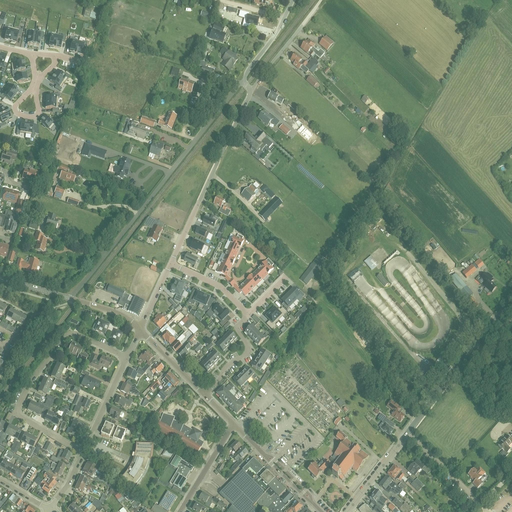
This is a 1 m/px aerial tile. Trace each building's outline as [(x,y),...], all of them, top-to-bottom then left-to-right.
[(92,10),(85,8),(83,16),(90,18),(92,10)] [(258,27),(260,18),(250,15),(250,14),(240,11),(239,17),(244,19),(243,23),(258,27)] [(223,43),(226,35),(222,34),(225,28),(221,27),(221,26),(216,24),(210,38),(215,40),(223,43)] [(5,26),(3,32),(6,33),(4,40),(10,41),(13,31),(7,30),(8,27),(5,26)] [(13,31),(10,41),(11,42),(11,43),(14,44),(15,43),(16,43),(18,36),(21,37),(22,30),(19,30),(18,32),(13,31)] [(26,31),(25,37),(28,38),(28,39),(27,41),(28,41),(27,45),(33,46),(35,35),(29,34),(30,31),(26,31)] [(35,35),(33,46),(39,46),(40,43),(40,41),(40,39),(43,40),(44,33),(41,33),(40,36),(35,35)] [(48,33),(47,39),(50,39),(48,46),(55,48),(57,37),(51,36),(52,33),(48,33)] [(57,37),(55,48),(57,48),(61,49),(62,42),(65,42),(66,36),(63,35),(62,38),(57,37)] [(245,43),(232,35),(227,43),(240,52),(245,43)] [(334,43),(326,36),(319,44),(327,51),(334,43)] [(70,38),(69,44),(71,45),(69,52),(75,53),(78,43),(73,42),(73,39),(70,38)] [(315,55),(320,59),(325,53),(321,49),(319,52),(313,47),(315,45),(309,40),(307,42),(306,42),(304,45),(315,55)] [(78,43),(75,53),(76,54),(78,54),(81,55),(83,48),(86,49),(87,43),(84,42),(84,45),(78,43)] [(315,55),(304,45),(301,48),(312,57),(309,60),(316,66),(319,63),(321,60),(320,59),(315,55)] [(229,71),(233,65),(238,59),(232,54),(233,53),(230,50),(229,52),(224,48),(221,52),(225,56),(223,59),(225,60),(221,65),(229,71)] [(296,54),(293,57),(309,71),(309,70),(309,71),(312,68),(296,54)] [(309,71),(293,57),(290,60),(294,64),(293,65),(299,70),(300,68),(306,74),(309,71)] [(15,69),(12,70),(12,73),(19,72),(18,69),(25,68),(25,64),(25,62),(24,62),(24,61),(21,61),(21,60),(17,61),(17,62),(14,63),(15,69)] [(204,67),(202,72),(202,74),(212,77),(212,75),(214,70),(206,68),(207,64),(201,62),(200,66),(204,67)] [(19,72),(12,73),(13,76),(16,76),(17,82),(28,80),(27,79),(28,78),(28,75),(27,75),(26,73),(19,74),(19,72)] [(57,72),(53,77),(62,83),(66,78),(68,80),(70,77),(64,73),(63,76),(57,72)] [(314,88),(318,83),(310,76),(306,81),(314,88)] [(52,79),(50,82),(56,86),(55,88),(60,92),(62,89),(59,87),(62,83),(53,77),(52,79)] [(194,84),(187,82),(188,81),(182,79),(179,88),(184,90),(186,91),(191,92),(194,84)] [(9,86),(6,91),(14,97),(15,97),(16,95),(18,92),(12,88),(14,86),(9,82),(7,85),(9,86)] [(0,93),(0,97),(3,100),(5,98),(11,102),(14,97),(6,91),(2,95),(0,93)] [(271,92),(270,96),(282,103),(284,99),(279,97),(279,96),(271,92)] [(46,97),(45,103),(56,104),(56,98),(59,98),(59,95),(53,94),(53,97),(46,97)] [(282,103),(270,96),(268,99),(275,103),(281,106),(282,103)] [(287,106),(288,105),(294,110),(296,108),(286,100),(283,103),(287,106)] [(71,101),(66,111),(72,113),(75,106),(73,105),(75,102),(71,101)] [(44,104),(44,108),(45,108),(45,109),(52,110),(52,112),(59,113),(59,109),(56,109),(56,104),(45,103),(45,104),(44,104)] [(0,118),(9,114),(6,109),(3,110),(1,111),(0,111),(0,118)] [(270,117),(264,111),(258,117),(262,120),(261,121),(264,124),(265,123),(267,125),(271,122),(276,126),(279,122),(271,115),(270,117)] [(172,129),(175,121),(177,116),(169,113),(167,118),(164,117),(162,121),(160,120),(159,124),(171,129),(172,129)] [(0,120),(2,124),(0,124),(0,127),(1,128),(6,125),(5,123),(7,122),(8,121),(12,120),(9,114),(0,118),(0,120)] [(41,122),(40,123),(42,125),(42,126),(45,128),(45,127),(48,130),(53,124),(55,126),(57,124),(52,120),(50,122),(45,117),(42,120),(41,121),(41,122)] [(142,118),(140,124),(154,128),(156,122),(142,118)] [(128,124),(127,129),(129,130),(127,134),(134,137),(134,135),(138,136),(137,137),(144,139),(146,132),(142,131),(143,129),(137,127),(138,124),(132,121),(131,125),(130,124),(130,125),(128,124)] [(17,128),(16,135),(20,135),(20,132),(26,133),(27,122),(25,122),(21,122),(20,129),(17,128)] [(27,122),(26,133),(31,134),(31,137),(34,137),(35,131),(32,131),(33,123),(27,122)] [(291,131),(283,124),(280,128),(287,135),(291,131)] [(258,138),(257,137),(254,140),(249,135),(244,140),(252,147),(251,149),(256,154),(260,149),(262,150),(266,145),(269,148),(273,144),(262,134),(258,138)] [(150,153),(149,157),(153,159),(155,155),(160,157),(159,157),(160,157),(163,147),(162,147),(163,143),(159,141),(158,143),(157,145),(153,144),(150,153)] [(86,144),(82,155),(88,157),(89,153),(103,157),(106,150),(86,144)] [(138,148),(133,146),(129,145),(126,153),(131,154),(132,149),(137,150),(138,148)] [(15,161),(17,154),(11,152),(10,155),(3,153),(1,160),(5,161),(4,162),(9,164),(10,159),(15,161)] [(116,167),(113,174),(117,175),(116,178),(122,180),(123,177),(126,178),(131,165),(129,165),(130,162),(124,160),(123,162),(121,162),(119,168),(116,167)] [(76,173),(64,170),(65,168),(59,165),(57,170),(62,172),(60,179),(73,183),(76,173)] [(25,170),(22,178),(33,181),(34,177),(37,177),(39,172),(33,171),(32,173),(25,170)] [(385,175),(381,171),(375,178),(379,182),(385,175)] [(259,191),(257,189),(257,190),(252,185),(249,188),(248,188),(241,194),(249,202),(255,195),(259,191)] [(276,196),(267,188),(265,185),(261,189),(263,192),(264,191),(272,199),(276,196)] [(63,197),(65,189),(57,186),(54,194),(63,197)] [(16,203),(19,193),(6,189),(3,199),(16,203)] [(227,217),(230,211),(226,209),(227,208),(222,205),(224,201),(217,197),(214,204),(220,208),(218,212),(227,217)] [(259,211),(260,213),(259,215),(265,221),(283,203),(276,197),(267,207),(265,205),(259,211)] [(17,204),(15,212),(23,214),(25,207),(23,207),(23,206),(24,201),(18,200),(17,204)] [(30,222),(31,222),(34,214),(27,212),(24,220),(30,222)] [(16,226),(16,224),(12,223),(14,219),(12,219),(13,214),(8,213),(4,226),(7,227),(6,231),(14,234),(15,229),(16,229),(17,226),(16,226)] [(49,215),(48,218),(45,226),(55,229),(58,221),(55,220),(55,217),(49,215)] [(209,215),(209,216),(206,215),(203,222),(214,227),(217,220),(214,219),(215,218),(209,215)] [(30,222),(28,228),(37,231),(39,224),(31,222),(30,222)] [(161,234),(163,230),(154,226),(148,237),(156,241),(160,234),(161,234)] [(208,229),(206,232),(200,229),(199,229),(197,232),(198,233),(197,235),(208,240),(211,234),(213,235),(215,232),(208,229)] [(45,246),(47,240),(42,238),(43,235),(36,233),(34,241),(38,242),(35,250),(44,252),(45,246)] [(243,237),(238,235),(237,238),(234,236),(231,243),(240,247),(241,248),(244,241),(242,240),(243,237)] [(191,244),(190,248),(191,248),(190,249),(197,252),(197,251),(202,253),(204,246),(208,248),(209,245),(199,240),(198,243),(194,241),(192,245),(191,244)] [(240,247),(231,243),(228,250),(237,254),(240,247)] [(4,246),(0,244),(0,254),(1,254),(1,256),(6,257),(9,246),(4,245),(4,246)] [(228,250),(225,255),(235,260),(235,259),(237,254),(228,250)] [(326,260),(331,254),(326,251),(322,257),(326,260)] [(195,266),(197,260),(199,261),(200,257),(195,255),(193,258),(188,255),(185,261),(195,266)] [(223,260),(233,265),(235,260),(225,255),(223,260)] [(325,262),(318,257),(300,279),(307,285),(325,262)] [(38,267),(39,263),(38,262),(39,261),(30,259),(28,264),(23,262),(23,261),(19,260),(16,267),(21,269),(21,268),(27,269),(27,270),(31,271),(30,273),(35,274),(36,270),(35,270),(36,266),(38,267)] [(230,270),(232,265),(233,265),(223,260),(221,266),(230,270)] [(261,267),(268,274),(273,269),(266,261),(260,267),(261,267)] [(222,275),(221,277),(226,279),(227,276),(227,275),(230,270),(221,266),(218,265),(215,272),(222,275)] [(472,265),(470,267),(462,273),(466,279),(476,271),(472,265)] [(268,274),(261,267),(255,272),(262,280),(268,274)] [(362,271),(352,277),(355,282),(365,276),(362,271)] [(255,272),(252,276),(251,276),(249,278),(257,285),(262,280),(255,272)] [(388,284),(380,274),(377,277),(385,287),(388,284)] [(460,292),(467,286),(456,274),(450,279),(460,292)] [(487,283),(484,286),(491,293),(496,288),(493,285),(494,284),(492,282),(493,280),(492,279),(492,278),(488,274),(488,275),(486,274),(481,278),(487,283)] [(244,284),(251,291),(257,285),(249,278),(247,280),(248,280),(244,284)] [(174,286),(174,287),(185,292),(185,291),(183,291),(185,285),(188,287),(189,284),(184,281),(183,284),(181,283),(176,281),(174,286)] [(237,291),(240,294),(242,293),(245,296),(251,291),(244,284),(241,287),(239,288),(237,290),(237,291)] [(110,286),(107,292),(122,299),(122,298),(124,294),(125,294),(125,293),(118,289),(110,286)] [(473,294),(467,286),(460,292),(466,300),(473,294)] [(174,287),(171,292),(172,293),(172,294),(174,295),(174,294),(178,295),(177,298),(181,300),(183,297),(182,297),(185,292),(174,287)] [(299,293),(294,289),(290,293),(297,300),(297,299),(300,295),(303,298),(305,296),(300,291),(299,293)] [(192,294),(188,303),(194,305),(195,302),(200,304),(205,294),(202,292),(201,294),(198,292),(196,296),(192,294)] [(297,300),(290,293),(286,297),(293,304),(297,300)] [(121,300),(120,302),(121,304),(124,306),(122,309),(139,317),(144,307),(145,303),(134,297),(134,298),(124,294),(122,298),(121,300)] [(205,294),(200,304),(204,306),(203,309),(207,311),(213,304),(208,302),(210,298),(207,297),(208,295),(205,294)] [(282,301),(285,304),(283,306),(287,310),(293,304),(286,297),(282,301)] [(173,309),(178,305),(172,298),(169,301),(173,306),(171,308),(173,310),(173,309)] [(474,299),(470,303),(475,309),(479,305),(474,299)] [(182,309),(178,305),(173,309),(177,313),(182,309)] [(212,306),(206,314),(210,318),(215,314),(218,317),(216,318),(225,310),(223,309),(224,308),(221,305),(221,306),(219,305),(215,309),(212,306)] [(270,313),(278,321),(287,312),(283,308),(281,310),(279,309),(277,311),(275,308),(270,313)] [(11,320),(16,312),(10,309),(6,317),(11,320)] [(225,310),(216,318),(221,323),(219,324),(222,327),(228,321),(225,319),(230,315),(225,310)] [(16,312),(11,320),(17,323),(21,315),(16,312)] [(278,321),(270,313),(266,317),(270,321),(267,324),(272,330),(276,326),(274,325),(278,321)] [(26,318),(21,315),(17,323),(22,326),(26,318)] [(156,326),(166,317),(164,315),(161,318),(160,316),(160,317),(158,315),(155,318),(156,320),(153,323),(156,326)] [(260,321),(254,315),(252,318),(258,324),(260,321)] [(168,319),(166,317),(156,326),(159,329),(166,323),(165,321),(168,319)] [(193,324),(186,318),(179,325),(185,332),(190,328),(193,324)] [(108,329),(110,324),(107,323),(107,324),(103,322),(102,325),(99,323),(96,330),(103,333),(104,331),(107,332),(108,329)] [(252,339),(258,332),(254,327),(256,325),(254,323),(245,332),(252,339)] [(110,324),(108,329),(110,330),(110,331),(113,332),(110,338),(116,341),(117,338),(120,340),(123,333),(116,331),(118,328),(110,324)] [(178,337),(167,325),(160,331),(160,332),(161,331),(163,334),(161,337),(165,341),(166,340),(171,345),(178,337)] [(223,339),(230,345),(237,339),(228,329),(226,331),(228,334),(223,339)] [(258,332),(252,339),(258,346),(268,337),(266,335),(263,337),(258,332)] [(187,344),(177,354),(182,359),(188,353),(187,351),(190,347),(193,345),(191,343),(193,340),(194,338),(193,337),(189,341),(187,343),(187,344)] [(180,339),(177,341),(171,347),(176,352),(182,346),(180,344),(182,341),(180,339)] [(230,345),(223,339),(219,343),(216,341),(214,343),(223,352),(230,345)] [(84,362),(87,356),(80,353),(83,348),(72,343),(68,352),(78,357),(77,359),(84,362)] [(197,353),(202,347),(199,344),(193,349),(197,353)] [(212,354),(207,359),(214,365),(221,359),(212,349),(210,351),(212,354)] [(262,351),(257,359),(265,364),(269,358),(272,360),(273,358),(262,351)] [(146,373),(150,368),(150,367),(152,365),(151,364),(152,363),(150,361),(154,358),(148,352),(145,355),(143,354),(138,359),(140,357),(145,362),(146,361),(148,363),(147,364),(147,365),(145,367),(145,366),(142,369),(139,368),(138,370),(145,374),(146,373)] [(91,358),(88,365),(92,367),(97,369),(99,370),(101,366),(107,369),(111,361),(105,359),(106,358),(102,356),(100,361),(96,360),(98,356),(93,354),(91,358)] [(448,362),(443,358),(436,368),(433,373),(430,370),(423,378),(421,381),(429,388),(448,362)] [(214,365),(207,359),(203,363),(200,361),(198,363),(208,372),(214,365)] [(265,364),(257,359),(252,366),(263,374),(264,371),(261,369),(265,364)] [(57,364),(54,371),(61,374),(64,368),(57,364)] [(152,370),(150,368),(146,373),(150,377),(153,374),(156,371),(159,373),(164,368),(159,364),(157,367),(156,366),(152,370)] [(241,374),(247,381),(252,377),(255,379),(257,377),(247,368),(241,374)] [(99,387),(101,383),(88,377),(90,373),(82,370),(81,374),(85,375),(81,385),(93,390),(95,385),(99,387)] [(145,374),(138,370),(137,373),(130,370),(127,377),(135,381),(136,377),(140,379),(145,374)] [(61,374),(54,371),(51,377),(58,380),(61,374)] [(262,386),(265,382),(270,373),(267,371),(259,384),(262,386)] [(166,387),(174,378),(170,374),(165,379),(167,381),(163,385),(166,387)] [(247,381),(241,374),(234,381),(243,390),(245,388),(243,386),(247,381)] [(174,378),(166,387),(164,389),(163,390),(162,390),(158,395),(164,401),(164,400),(166,402),(170,398),(168,396),(165,392),(166,391),(172,385),(174,388),(179,383),(174,378)] [(62,384),(60,384),(54,381),(53,383),(44,379),(41,385),(48,389),(51,390),(53,385),(60,388),(62,384)] [(149,388),(153,391),(160,384),(157,380),(149,388)] [(129,392),(139,396),(140,393),(136,389),(137,386),(129,382),(128,386),(124,384),(121,392),(127,395),(129,392)] [(48,389),(41,385),(38,391),(46,395),(48,389)] [(216,394),(237,414),(244,408),(241,405),(242,404),(243,404),(245,402),(244,400),(245,399),(243,397),(239,401),(239,402),(239,403),(228,392),(229,391),(230,391),(232,389),(228,385),(226,387),(226,389),(223,387),(216,394)] [(80,389),(73,386),(71,392),(77,395),(80,389)] [(249,401),(252,403),(258,393),(255,391),(249,401)] [(76,406),(83,409),(86,411),(87,410),(88,410),(89,408),(88,407),(90,402),(85,399),(81,397),(77,396),(73,404),(76,406)] [(130,407),(133,400),(128,398),(126,401),(118,397),(115,404),(124,408),(126,404),(130,407)] [(387,406),(395,412),(392,416),(400,422),(405,416),(399,412),(401,409),(391,401),(387,406)] [(37,405),(31,402),(27,410),(34,413),(37,405)] [(39,402),(37,405),(34,413),(40,416),(44,408),(42,407),(43,404),(39,402)] [(83,409),(76,406),(74,411),(80,414),(83,409)] [(120,422),(122,418),(123,417),(124,414),(124,413),(122,412),(113,408),(110,414),(115,416),(113,419),(120,422)] [(54,415),(48,413),(45,420),(51,423),(54,415)] [(54,415),(51,423),(57,426),(61,418),(58,417),(59,416),(58,414),(55,413),(54,415)] [(154,428),(180,443),(197,454),(201,448),(203,443),(198,440),(202,433),(194,429),(193,431),(186,427),(186,428),(183,426),(184,424),(173,421),(175,418),(164,414),(161,421),(158,420),(154,428)] [(389,436),(394,430),(392,429),(393,428),(390,425),(392,423),(381,414),(378,418),(383,422),(382,423),(384,425),(381,429),(381,430),(383,432),(384,431),(389,436)] [(71,428),(79,432),(82,426),(80,425),(81,422),(73,418),(71,421),(73,423),(71,428)] [(339,423),(342,420),(339,418),(336,421),(334,423),(337,426),(339,423)] [(114,426),(106,423),(101,434),(101,436),(109,438),(109,437),(110,437),(113,439),(121,442),(125,433),(125,434),(127,430),(127,429),(118,427),(118,428),(117,428),(114,426)] [(151,428),(145,425),(142,432),(144,433),(148,435),(151,428)] [(11,437),(15,429),(9,426),(5,434),(9,436),(7,439),(9,440),(11,437)] [(79,432),(71,428),(68,434),(77,438),(79,432)] [(15,429),(11,437),(14,438),(12,443),(14,444),(11,449),(10,451),(13,452),(14,450),(18,443),(16,441),(17,440),(21,432),(15,429)] [(356,472),(368,457),(346,439),(347,438),(342,434),(343,433),(340,431),(336,437),(343,443),(335,454),(339,457),(332,467),(330,466),(330,465),(325,460),(318,466),(315,463),(307,471),(316,479),(322,473),(322,474),(327,469),(333,473),(332,474),(335,476),(338,479),(338,478),(342,481),(352,468),(356,472)] [(25,448),(27,445),(31,437),(31,436),(30,435),(29,434),(27,434),(27,435),(25,434),(21,442),(24,444),(23,447),(25,448)] [(501,442),(498,445),(503,451),(500,454),(504,458),(508,454),(507,453),(511,450),(508,447),(511,442),(511,440),(507,436),(503,440),(504,440),(502,442),(501,442)] [(31,437),(27,445),(29,446),(28,449),(30,450),(27,456),(30,458),(34,451),(31,449),(32,448),(33,448),(37,440),(36,439),(37,439),(36,438),(34,437),(33,437),(33,438),(31,437)] [(241,446),(237,442),(232,447),(231,446),(226,450),(229,453),(232,449),(235,452),(241,446)] [(53,445),(51,444),(48,443),(44,450),(48,452),(48,453),(52,456),(53,453),(50,451),(53,445)] [(136,451),(152,453),(152,450),(153,447),(153,444),(137,444),(137,443),(136,443),(136,446),(136,448),(136,451)] [(173,452),(166,448),(162,455),(170,457),(173,452)] [(237,454),(234,457),(233,458),(236,461),(237,461),(238,460),(239,461),(241,459),(242,458),(248,453),(243,448),(238,454),(237,454)] [(68,462),(71,454),(65,452),(61,450),(59,453),(63,455),(61,459),(68,462)] [(12,457),(14,455),(7,451),(3,457),(10,461),(13,457),(12,457)] [(135,456),(134,458),(148,463),(149,460),(150,461),(151,458),(152,456),(152,453),(136,451),(135,453),(135,456)] [(173,477),(170,483),(173,486),(181,490),(187,481),(183,480),(184,479),(185,477),(189,471),(191,472),(194,468),(181,460),(182,459),(176,456),(171,465),(176,469),(177,468),(178,469),(177,472),(173,477)] [(148,463),(134,458),(133,461),(132,463),(131,466),(145,474),(147,471),(145,470),(146,468),(147,465),(148,463)] [(230,508),(228,511),(259,511),(253,506),(257,503),(269,488),(268,487),(275,480),(267,472),(268,471),(265,468),(264,469),(257,462),(257,461),(254,459),(252,461),(244,470),(220,494),(232,506),(230,508)] [(425,466),(425,467),(417,460),(414,463),(408,470),(415,476),(421,469),(422,470),(428,475),(431,471),(425,466)] [(0,468),(4,471),(8,464),(3,461),(0,466),(0,468)] [(85,467),(95,472),(96,469),(100,473),(103,470),(96,463),(94,466),(88,462),(85,467)] [(51,466),(63,472),(66,466),(59,463),(58,466),(52,463),(51,466)] [(8,464),(4,471),(10,474),(14,467),(8,464)] [(63,472),(51,466),(50,468),(53,469),(52,470),(55,472),(54,474),(61,477),(63,472)] [(128,471),(126,474),(137,483),(139,480),(141,478),(142,475),(144,476),(145,474),(131,466),(129,469),(128,471)] [(395,466),(391,470),(402,479),(404,481),(404,482),(405,483),(407,480),(403,477),(404,476),(401,474),(402,472),(401,471),(395,466)] [(19,470),(14,467),(10,474),(15,477),(19,470)] [(95,472),(85,467),(83,472),(89,475),(88,477),(94,480),(96,476),(93,475),(95,472)] [(31,468),(30,469),(24,478),(29,481),(32,476),(33,477),(37,471),(31,468)] [(474,469),(469,474),(475,481),(473,484),(478,488),(482,483),(479,480),(482,477),(481,477),(485,473),(480,468),(476,471),(474,469)] [(24,473),(19,470),(15,477),(20,480),(24,473)] [(391,470),(388,474),(396,481),(397,479),(400,481),(402,479),(391,470)] [(52,476),(48,473),(47,472),(44,476),(43,477),(48,481),(47,483),(46,484),(52,489),(54,489),(55,487),(54,485),(56,483),(54,482),(57,478),(52,476)] [(137,483),(126,474),(124,476),(123,477),(121,479),(123,481),(132,491),(134,489),(136,487),(138,485),(136,484),(137,483)] [(78,483),(95,491),(96,488),(92,486),(89,485),(90,484),(87,483),(88,480),(81,477),(78,483)] [(386,477),(383,481),(399,494),(401,493),(402,490),(398,487),(392,482),(386,477)] [(47,483),(43,481),(38,478),(35,481),(40,486),(41,484),(44,487),(42,489),(48,494),(52,489),(46,484),(47,483)] [(417,479),(414,482),(421,489),(424,486),(417,479)] [(269,488),(257,503),(265,511),(267,510),(274,502),(272,501),(280,493),(284,489),(275,480),(268,487),(269,488)] [(399,494),(383,481),(381,483),(380,482),(379,484),(379,485),(380,485),(379,485),(385,491),(388,493),(390,491),(391,491),(390,491),(392,492),(393,493),(394,493),(396,495),(399,495),(399,494)] [(421,489),(414,482),(411,485),(418,492),(421,489)] [(95,491),(78,483),(76,489),(83,492),(84,489),(86,490),(90,491),(92,492),(93,491),(95,492),(95,491)] [(128,495),(122,488),(118,492),(125,498),(128,495)] [(376,490),(372,494),(379,500),(379,501),(384,505),(387,501),(382,497),(383,496),(376,490)] [(164,507),(169,510),(170,510),(177,497),(168,491),(160,504),(164,507)] [(274,502),(267,510),(269,511),(282,511),(281,511),(287,505),(294,498),(288,492),(287,492),(286,491),(274,503),(274,502)] [(123,502),(120,498),(122,497),(118,492),(113,495),(118,500),(117,501),(120,505),(123,502)] [(199,499),(206,503),(205,504),(210,507),(212,503),(211,503),(213,500),(209,498),(210,497),(203,493),(199,499)] [(379,500),(372,494),(369,499),(373,501),(371,503),(375,506),(378,508),(377,508),(376,507),(374,509),(376,511),(384,511),(382,510),(386,505),(384,505),(379,501),(379,500)] [(24,510),(26,511),(34,511),(36,510),(30,506),(29,506),(25,503),(23,501),(22,502),(18,499),(13,495),(10,501),(18,507),(21,510),(22,509),(24,510)] [(392,503),(399,509),(399,510),(401,511),(410,511),(412,511),(405,503),(403,505),(396,499),(392,503)] [(96,500),(93,502),(92,504),(94,505),(98,509),(103,503),(96,500)] [(136,509),(138,511),(146,511),(144,509),(142,511),(141,510),(140,510),(138,507),(141,504),(135,501),(131,505),(135,510),(136,509)] [(224,509),(226,505),(220,501),(217,504),(223,508),(223,509),(218,506),(217,508),(221,511),(222,509),(223,510),(224,509)] [(302,511),(305,509),(303,507),(302,507),(301,505),(298,503),(298,502),(291,509),(290,508),(286,511),(302,511)] [(203,511),(205,511),(207,510),(203,507),(197,503),(193,509),(197,511),(200,511),(201,511),(203,511)]
